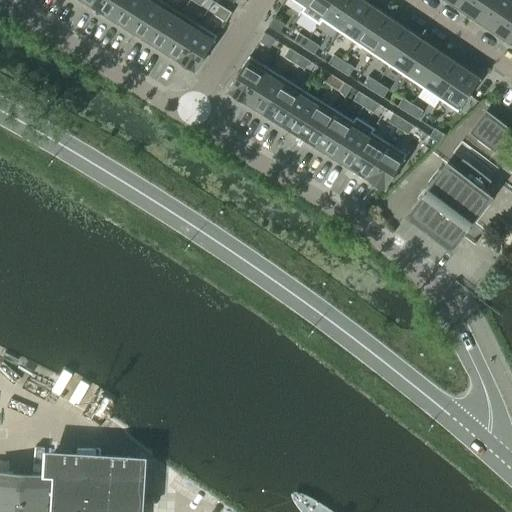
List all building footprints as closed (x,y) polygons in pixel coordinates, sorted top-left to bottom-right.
[(93,0),(91,4),(108,15),(117,0),(93,0)] [(141,0),(117,0),(108,15),(125,26),(141,0)] [(164,3),(160,0),(141,0),(125,26),(143,37),(164,3)] [(309,0),(292,0),(304,8),(301,12),(302,12),(309,0)] [(334,0),(309,0),(302,12),(319,23),(334,0)] [(359,0),(334,0),(319,23),(319,24),(322,20),(338,31),(359,0)] [(378,9),(364,0),(359,0),(338,31),(355,42),(378,9)] [(487,0),(462,0),(458,7),(475,18),(487,0)] [(511,0),(487,0),(475,18),(492,29),(511,0)] [(511,36),(511,0),(492,29),(509,41),(511,36)] [(181,13),(164,3),(143,37),(160,48),(181,13)] [(230,12),(220,6),(215,15),(225,21),(230,12)] [(395,20),(378,9),(355,42),(372,54),(395,20)] [(199,24),(181,13),(160,48),(177,58),(176,58),(177,59),(199,24)] [(285,24),(274,17),(269,26),(279,33),(285,24)] [(412,32),(395,20),(372,54),(389,65),(412,32)] [(217,35),(199,24),(177,59),(195,70),(217,35)] [(429,43),(412,32),(389,65),(406,77),(429,43)] [(275,39),(265,33),(260,41),(270,47),(275,39)] [(309,39),(299,33),(293,41),(304,48),(309,39)] [(319,46),(309,39),(304,48),(314,54),(319,46)] [(446,54),(429,43),(406,77),(423,88),(446,54)] [(300,55),(289,48),(284,56),(294,63),(300,55)] [(343,61),(333,54),(328,63),(338,69),(343,61)] [(462,66),(446,54),(423,88),(440,99),(462,66)] [(310,61),(300,55),(294,63),(304,69),(310,61)] [(267,67),(249,56),(247,60),(238,74),(228,90),(246,102),(256,85),(265,71),(267,67)] [(354,67),(343,61),(338,69),(349,76),(354,67)] [(480,78),(462,66),(440,99),(458,111),(480,78)] [(285,78),(267,67),(265,71),(256,85),(246,102),(263,112),(282,82),(285,78)] [(334,76),(324,70),(318,78),(329,85),(334,76)] [(344,83),(334,76),(329,85),(339,91),(344,83)] [(378,82),(368,76),(363,85),(373,91),(378,82)] [(302,89),(285,78),(282,82),(263,112),(280,123),(299,93),(302,89)] [(388,89),(378,82),(373,91),(383,97),(388,89)] [(352,87),(344,83),(339,91),(346,97),(352,87)] [(319,99),(302,89),(299,93),(280,123),(297,133),(316,103),(319,99)] [(369,98),(359,91),(353,100),(363,106),(369,98)] [(413,104),(403,97),(397,106),(407,113),(413,104)] [(379,104),(369,98),(363,106),(374,113),(379,104)] [(336,110),(319,99),(316,103),(297,133),(314,144),(333,114),(336,110)] [(423,111),(413,104),(407,113),(418,119),(423,111)] [(353,121),(336,110),(333,114),(314,144),(331,155),(350,124),(353,121)] [(473,131),(497,149),(511,130),(487,112),(473,131)] [(403,119),(393,113),(388,122),(398,128),(403,119)] [(373,127),(356,116),(353,121),(350,124),(331,155),(349,166),(368,135),(370,132),(373,127)] [(414,126),(403,119),(398,128),(408,134),(414,126)] [(445,134),(435,128),(429,137),(439,143),(445,134)] [(388,142),(370,132),(368,135),(349,166),(367,176),(377,159),(385,146),(388,142)] [(406,154),(388,142),(385,146),(377,159),(367,176),(385,188),(396,171),(404,157),(406,154)] [(448,164),(412,212),(454,244),(490,196),(482,190),(489,180),(463,161),(456,170),(448,164)] [(138,511),(141,460),(54,455),(52,475),(54,475),(52,511),(138,511)] [(0,471),(0,511),(52,511),(54,475),(52,475),(0,471)] [(306,496),(296,492),(293,493),(292,494),(292,497),(295,505),(301,511),(331,511),(316,501),(306,496)]
